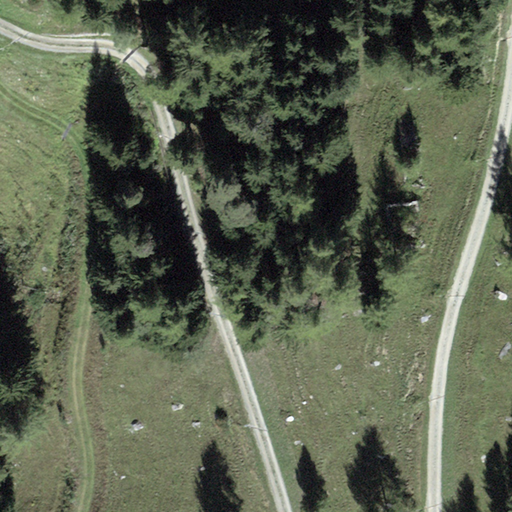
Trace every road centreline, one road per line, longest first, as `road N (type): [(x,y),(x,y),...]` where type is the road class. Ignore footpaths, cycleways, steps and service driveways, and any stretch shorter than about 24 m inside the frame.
road 1 (unclassified): [(0,24),(42,43),(128,51),(156,82),(286,511)]
road 2 (track): [(0,95),(61,142),(89,238),(76,387),(89,453),(83,511)]
road 3 (unclassified): [(435,511),(439,366),(511,118)]
